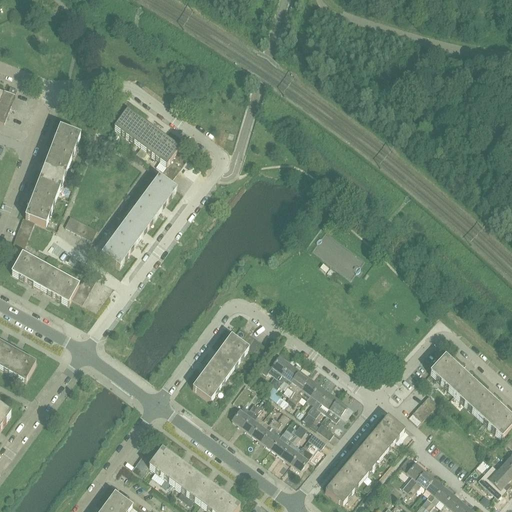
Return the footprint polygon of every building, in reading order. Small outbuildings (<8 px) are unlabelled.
[(15,97),(4,93),(2,99),(13,103),(15,97)] [(0,104),(10,109),(13,103),(2,99),(0,103),(0,104)] [(0,110),(8,114),(10,109),(0,104),(0,110)] [(0,117),(6,120),(8,114),(0,110),(0,117)] [(127,114),(114,131),(140,150),(153,133),(127,114)] [(60,131),(50,156),(48,161),(69,169),(80,139),(60,131)] [(179,152),(157,136),(153,133),(140,150),(166,170),(170,165),(173,160),(177,155),(179,152)] [(187,162),(177,155),(173,160),(183,167),(187,162)] [(180,172),(183,167),(173,160),(170,165),(180,172)] [(48,161),(44,174),(39,184),(37,191),(57,199),(63,184),(69,169),(48,161)] [(176,177),(180,172),(170,165),(166,170),(176,177)] [(166,170),(163,175),(172,182),(176,177),(166,170)] [(163,175),(159,180),(169,186),(172,182),(163,175)] [(157,218),(160,215),(177,192),(169,186),(159,180),(159,179),(155,184),(140,205),(157,218)] [(37,191),(25,221),(34,225),(46,229),(57,199),(37,191)] [(138,244),(142,240),(157,218),(140,205),(120,231),(138,244)] [(65,230),(70,233),(75,222),(70,219),(65,230)] [(25,221),(23,221),(21,226),(32,231),(34,225),(25,221)] [(70,233),(75,235),(81,225),(75,222),(70,233)] [(75,235),(81,238),(86,227),(81,225),(75,235)] [(21,226),(19,232),(30,236),(32,231),(21,226)] [(81,238),(86,241),(92,230),(86,227),(81,238)] [(86,241),(92,243),(97,233),(92,230),(86,241)] [(119,270),(131,255),(138,244),(120,231),(101,257),(119,270)] [(19,232),(16,238),(28,242),(30,236),(19,232)] [(26,247),(27,244),(28,242),(16,238),(14,243),(26,247)] [(14,243),(12,249),(23,253),(26,247),(14,243)] [(12,249),(10,254),(21,259),(22,257),(23,253),(12,249)] [(8,260),(18,264),(21,259),(10,254),(8,260)] [(11,276),(35,289),(40,292),(51,272),(22,257),(21,259),(18,264),(11,276)] [(74,296),(77,291),(79,288),(51,272),(40,292),(68,308),(72,302),(74,296)] [(86,275),(86,276),(83,281),(94,286),(97,281),(86,275)] [(83,281),(80,286),(91,292),(94,286),(83,281)] [(80,286),(79,288),(77,291),(88,297),(91,292),(80,286)] [(85,302),(88,297),(77,291),(74,296),(85,302)] [(72,302),(82,307),(85,302),(74,296),(72,302)] [(240,330),(233,340),(238,344),(245,334),(240,330)] [(250,338),(245,334),(238,344),(243,347),(250,338)] [(231,338),(212,365),(230,378),(249,352),(248,351),(243,347),(238,344),(233,340),(231,338)] [(255,341),(250,338),(243,347),(248,351),(255,341)] [(249,352),(252,355),(260,345),(255,341),(248,351),(249,352)] [(208,354),(214,345),(210,342),(204,351),(208,354)] [(257,359),(265,349),(260,345),(252,355),(257,359)] [(36,366),(12,353),(7,350),(0,363),(0,371),(25,386),(36,366)] [(266,378),(268,375),(273,380),(268,386),(263,393),(267,396),(272,389),(277,382),(288,367),(279,360),(273,367),(268,363),(261,374),(266,378)] [(429,377),(453,399),(468,382),(444,360),(429,377)] [(210,405),(211,404),(230,378),(212,365),(192,391),(210,405)] [(277,382),(272,389),(276,392),(279,389),(282,391),(285,393),(298,374),(288,367),(277,382)] [(288,406),(284,411),(286,412),(289,407),(308,381),(298,374),(285,393),(283,395),(288,400),(287,401),(288,401),(285,404),(288,406)] [(296,407),(301,400),(306,404),(318,388),(308,381),(289,407),(293,410),(295,406),(296,407)] [(492,404),(482,395),(468,382),(453,399),(477,421),(492,404)] [(306,404),(312,408),(307,415),(308,415),(302,423),(306,426),(327,395),(318,388),(306,404)] [(320,414),(326,418),(337,403),(327,395),(306,426),(309,428),(315,421),(320,414)] [(437,407),(428,398),(424,403),(433,411),(437,407)] [(232,424),(242,431),(249,420),(252,416),(261,403),(258,401),(249,413),(243,409),(232,424)] [(242,431),(251,438),(259,428),(253,424),(264,409),(261,406),(263,404),(261,403),(252,416),(249,420),(242,431)] [(336,426),(339,420),(347,410),(337,403),(326,418),(336,426)] [(429,415),(433,411),(424,403),(420,407),(429,415)] [(501,443),(511,430),(511,422),(492,404),(477,421),(501,443)] [(420,407),(416,412),(425,420),(429,415),(420,407)] [(0,408),(0,432),(11,417),(0,408)] [(421,424),(425,420),(416,412),(412,416),(421,424)] [(408,421),(417,429),(421,424),(412,416),(408,421)] [(387,419),(366,444),(384,459),(405,434),(387,419)] [(261,445),(271,452),(278,442),(273,438),(276,434),(281,427),(280,426),(283,423),(279,420),(277,423),(261,445)] [(251,438),(261,445),(277,423),(273,421),(265,432),(259,428),(251,438)] [(321,427),(316,434),(329,443),(334,437),(321,427)] [(288,449),(291,445),(296,438),(298,436),(294,433),(287,441),(282,437),(278,442),(271,452),(280,459),(288,449)] [(325,446),(312,437),(307,443),(320,453),(325,446)] [(300,441),(296,438),(291,445),(295,448),(300,441)] [(366,444),(357,455),(345,469),(363,484),(384,459),(366,444)] [(159,455),(150,448),(146,453),(156,461),(159,455)] [(290,467),(298,456),(288,449),(280,459),(290,467)] [(298,456),(290,467),(300,474),(312,457),(302,450),(298,456)] [(146,453),(142,459),(152,465),(156,461),(146,453)] [(148,471),(174,490),(187,472),(162,453),(159,455),(156,461),(152,465),(148,471)] [(142,459),(138,464),(148,471),(152,465),(142,459)] [(138,464),(135,469),(145,476),(148,471),(138,464)] [(511,469),(506,464),(497,474),(509,484),(511,480),(511,469)] [(406,476),(411,480),(407,485),(408,486),(402,492),(406,496),(424,474),(415,466),(406,476)] [(141,481),(145,476),(135,469),(131,473),(141,481)] [(345,469),(337,479),(325,494),(342,509),(363,484),(345,469)] [(214,491),(187,472),(174,490),(200,509),(214,491)] [(420,488),(425,492),(434,482),(424,474),(406,496),(411,499),(420,488)] [(506,492),(503,490),(509,484),(497,474),(489,483),(494,488),(490,493),(498,501),(503,496),(506,492)] [(425,492),(431,496),(421,508),(425,511),(443,489),(434,482),(425,492)] [(452,497),(443,489),(425,511),(426,511),(430,511),(434,507),(435,508),(439,503),(444,507),(452,497)] [(238,511),(240,511),(214,491),(200,509),(203,511),(238,511)] [(114,496),(103,511),(102,511),(130,511),(133,509),(114,496)] [(444,507),(449,511),(455,511),(461,505),(452,497),(444,507)]
